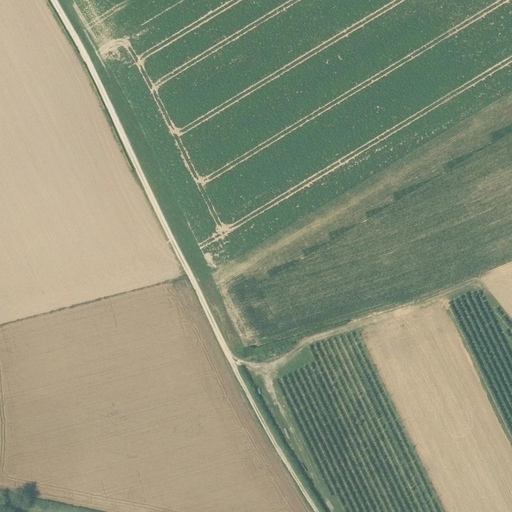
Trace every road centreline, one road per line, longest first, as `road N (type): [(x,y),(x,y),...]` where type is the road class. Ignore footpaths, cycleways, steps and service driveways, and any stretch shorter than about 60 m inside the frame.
road 1 (track): [(313,511),(242,390),(126,142),(49,0)]
road 2 (track): [(477,283),(249,358),(224,352)]
